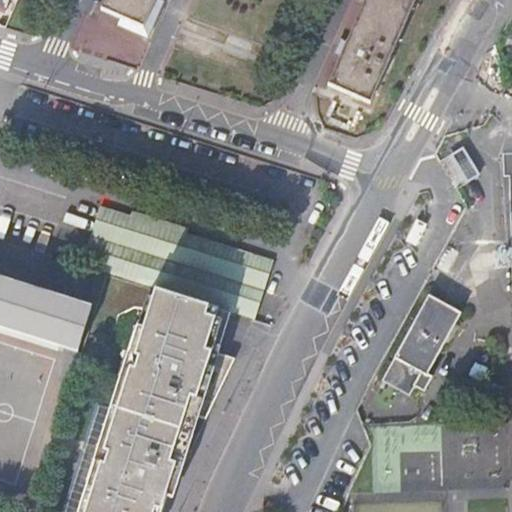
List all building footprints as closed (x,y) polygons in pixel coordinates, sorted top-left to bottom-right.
[(101,0),(96,12),(118,22),(116,28),(143,39),(157,7),(149,3),(150,0),(101,0)] [(360,0),(338,50),(333,62),(320,90),(364,109),(411,0),(360,0)] [(326,59),(333,62),(338,50),(331,48),(326,59)] [(97,208),(79,269),(100,275),(154,293),(228,316),(251,323),(270,263),(183,234),(184,230),(129,213),(127,217),(97,208)] [(77,352),(89,312),(0,283),(0,331),(76,355),(77,352)] [(164,511),(177,485),(186,454),(179,452),(189,418),(204,423),(224,379),(207,373),(212,356),(215,357),(228,316),(154,293),(142,332),(136,330),(79,511),(164,511)] [(459,315),(427,297),(380,383),(407,397),(413,389),(422,393),(431,379),(425,376),(459,315)] [(215,357),(212,356),(207,373),(224,379),(232,362),(215,357)] [(190,455),(186,454),(177,485),(190,455)]
